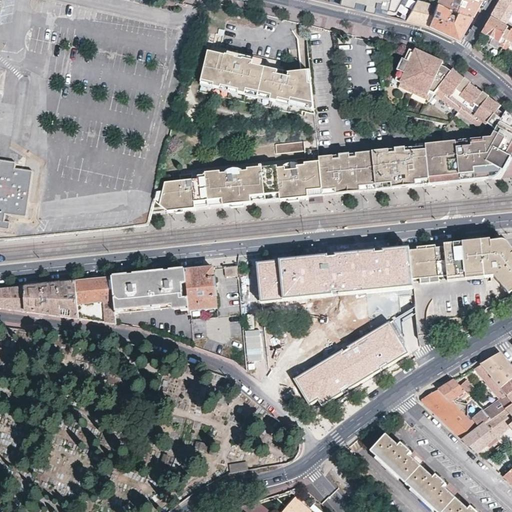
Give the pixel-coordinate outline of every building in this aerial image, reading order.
[(337,0),(341,1),(358,5),(404,16),(413,0),(337,0)] [(435,0),(413,0),(404,16),(406,17),(406,19),(412,20),(424,22),(425,21),(428,22),(435,0)] [(470,13),(455,7),(453,11),(446,8),(449,4),(437,0),(435,0),(428,22),(442,28),(457,35),(470,13)] [(437,0),(449,4),(455,7),(470,13),(475,3),(477,0),(437,0)] [(511,0),(500,0),(499,3),(491,17),(504,25),(507,20),(511,22),(511,0)] [(511,29),(504,25),(491,17),(487,24),(482,32),(492,38),(499,42),(498,44),(502,47),(511,30),(511,29)] [(511,30),(502,47),(507,50),(511,42),(511,30)] [(499,42),(492,38),(489,43),(496,47),(498,44),(499,42)] [(511,154),(511,117),(504,111),(503,113),(500,110),(497,108),(499,106),(496,103),(484,93),(482,91),(468,81),(458,73),(450,67),(449,70),(444,68),(438,64),(440,62),(429,56),(415,50),(412,57),(408,55),(396,80),(402,83),(415,89),(428,97),(430,94),(434,96),(436,95),(460,109),(484,128),(488,123),(496,130),(495,132),(490,138),(469,140),(470,147),(455,148),(454,141),(441,143),(424,145),(424,147),(428,186),(468,181),(473,181),(487,179),(491,179),(494,177),(496,175),(499,172),(502,166),(505,167),(511,154)] [(282,70),(272,68),(271,70),(251,65),(252,61),(224,55),(223,56),(211,54),(206,53),(199,85),(312,110),(309,71),(288,73),(287,77),(281,76),(282,70)] [(415,89),(402,83),(400,86),(414,93),(415,89)] [(434,96),(430,94),(428,97),(415,89),(414,93),(430,103),(434,96)] [(495,132),(445,123),(440,129),(441,143),(454,141),(469,140),(490,138),(495,132)] [(469,140),(454,141),(455,148),(470,147),(469,140)] [(424,147),(317,157),(318,163),(320,191),(321,197),(328,197),(372,192),(394,189),(396,189),(428,186),(424,147)] [(316,148),(306,149),(308,164),(318,163),(317,157),(316,148)] [(33,171),(15,169),(15,162),(0,160),(0,230),(11,232),(12,222),(6,222),(7,216),(27,219),(33,171)] [(176,181),(157,183),(151,205),(159,212),(173,211),(181,210),(195,209),(194,203),(221,200),(222,207),(230,206),(243,205),(248,204),(248,198),(278,195),(279,202),(287,201),(298,200),(305,199),(306,199),(306,193),(320,191),(318,163),(308,164),(302,164),(302,169),(298,170),(297,168),(294,167),(292,166),(289,166),(287,166),(285,167),(283,168),(282,169),(279,171),(275,172),(245,174),(241,175),(240,174),(239,173),(237,172),(235,172),(233,171),(230,171),(228,172),(226,172),(224,173),(223,174),(222,176),(217,177),(202,179),(188,180),(176,181)] [(248,198),(248,204),(273,202),(279,202),(278,195),(248,198)] [(194,203),(195,209),(222,207),(221,200),(194,203)] [(492,244),(492,240),(487,240),(468,242),(437,246),(409,249),(412,280),(420,279),(439,277),(447,276),(448,277),(484,274),(485,278),(495,277),(509,294),(511,292),(511,251),(504,242),(492,244)] [(412,280),(409,249),(257,265),(261,305),(391,290),(413,288),(412,280)] [(238,275),(237,267),(224,268),(225,277),(238,275)] [(210,269),(186,272),(190,308),(190,311),(216,308),(213,269),(210,269)] [(130,277),(112,279),(116,314),(174,308),(175,310),(190,308),(186,272),(166,274),(130,277)] [(91,282),(76,283),(79,320),(117,325),(116,314),(112,279),(99,281),(91,282)] [(47,286),(25,288),(27,313),(46,315),(79,320),(76,283),(50,286),(47,286)] [(0,308),(5,310),(27,313),(25,288),(15,289),(0,290),(0,308)] [(413,292),(398,294),(400,317),(415,310),(413,292)] [(392,321),(407,350),(418,343),(415,310),(400,317),(392,321)] [(193,328),(202,326),(200,317),(191,320),(193,328)] [(309,368),(296,376),(313,403),(407,350),(392,321),(309,368)] [(511,363),(502,352),(490,359),(481,364),(500,386),(511,377),(511,363)] [(500,386),(481,364),(476,367),(488,382),(487,383),(500,400),(484,411),(492,420),(500,415),(511,406),(511,399),(508,394),(500,386)] [(511,377),(500,386),(508,394),(511,391),(511,377)] [(454,430),(464,439),(486,424),(492,420),(484,411),(484,410),(478,415),(470,421),(468,418),(470,416),(468,414),(465,416),(452,402),(461,395),(466,391),(461,385),(456,379),(436,391),(425,398),(424,402),(436,413),(445,422),(449,425),(454,430)] [(468,379),(461,385),(466,391),(470,395),(477,389),(468,379)] [(470,395),(466,391),(461,395),(478,415),(484,410),(470,395)] [(511,406),(500,415),(492,420),(486,424),(498,439),(500,441),(502,439),(504,438),(501,435),(511,426),(511,406)] [(472,447),(481,454),(498,439),(486,424),(464,439),(472,447)] [(438,511),(478,511),(472,507),(469,510),(445,487),(448,484),(441,478),(437,474),(434,477),(410,455),(413,452),(407,447),(402,443),(399,446),(388,435),(372,452),(438,511)] [(351,453),(345,457),(343,459),(352,470),(354,468),(360,464),(351,453)] [(511,461),(500,472),(505,477),(511,470),(511,461)] [(310,511),(306,508),(294,497),(281,511),(310,511)]
